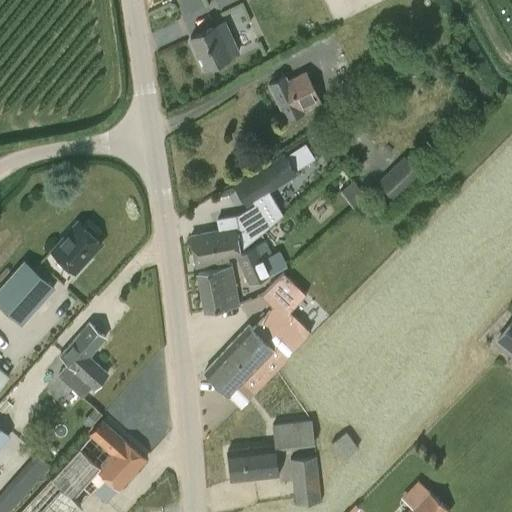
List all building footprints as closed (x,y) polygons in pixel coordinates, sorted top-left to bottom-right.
[(238,52),(223,21),(188,36),(203,68),(229,56),(238,52)] [(285,119),(302,111),(302,110),(320,101),(305,71),(286,80),(284,75),(268,83),(285,119)] [(341,115),(333,101),(315,111),(322,125),(341,115)] [(284,152),(233,184),(245,204),(296,172),(284,152)] [(403,156),(377,182),(396,200),(422,175),(403,156)] [(342,188),(356,208),(369,198),(354,179),(342,188)] [(226,254),(232,252),(239,251),(238,249),(264,228),(251,208),(232,215),(218,219),(219,228),(188,235),(195,266),(227,259),(226,254)] [(89,226),(84,227),(74,218),(48,246),(75,270),(82,263),(100,242),(96,238),(97,233),(89,226)] [(239,251),(232,252),(242,271),(247,284),(269,273),(262,258),(270,254),(265,239),(239,251)] [(23,259),(0,285),(0,303),(21,322),(53,286),(23,259)] [(231,266),(196,273),(203,310),(238,303),(231,266)] [(268,309),(266,307),(249,325),(248,323),(203,371),(240,405),(284,357),(280,354),(297,338),(288,331),(290,330),(289,329),(298,321),(286,309),(287,308),(282,303),(297,287),(282,272),(259,295),(270,306),(268,309)] [(511,320),(497,340),(511,351),(511,320)] [(62,425),(70,417),(84,430),(99,415),(80,397),(91,384),(94,387),(107,373),(88,355),(104,337),(88,322),(58,354),(66,361),(54,374),(61,381),(39,404),(62,425)] [(90,494),(105,477),(118,489),(145,458),(101,418),(88,433),(89,434),(78,446),(77,445),(47,479),(22,506),(16,511),(72,511),(80,504),(73,497),(82,487),(90,494)] [(0,444),(9,435),(0,426),(0,444)] [(346,430),(330,442),(342,459),(358,447),(346,430)] [(277,474),(273,444),(227,449),(230,479),(277,474)] [(320,501),(315,455),(289,458),(293,504),(320,501)] [(10,495),(22,506),(47,479),(35,468),(10,495)] [(449,511),(450,511),(426,489),(404,511),(449,511)]
